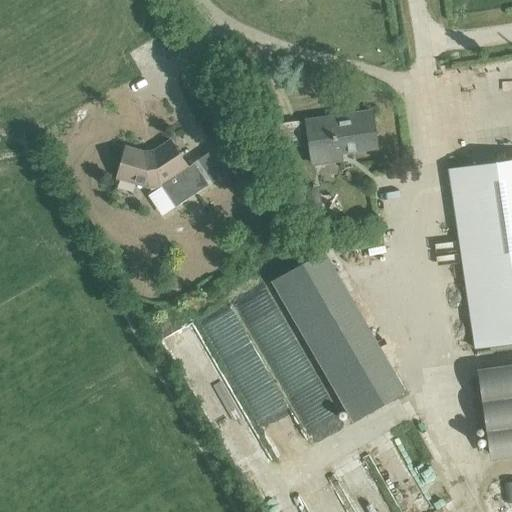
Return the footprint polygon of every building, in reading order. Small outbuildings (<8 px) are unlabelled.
[(499,53),(486,55),(488,71),(501,70),(499,53)] [(253,54),(239,58),(245,82),(260,78),(253,54)] [(306,121),(306,123),(300,123),(302,134),(307,133),(308,141),(311,164),(340,159),(339,152),(375,147),(374,132),(371,112),(306,121)] [(159,186),(187,168),(170,141),(154,152),(144,153),(126,147),(116,178),(148,188),(159,186)] [(511,159),(448,169),(451,189),(474,348),(511,342),(511,159)] [(173,195),(186,212),(210,194),(198,177),(173,195)] [(317,257),(271,283),(282,300),(327,274),(333,270),(323,253),(317,257)] [(501,454),(496,425),(506,423),(499,374),(479,377),(490,455),(501,454)]
